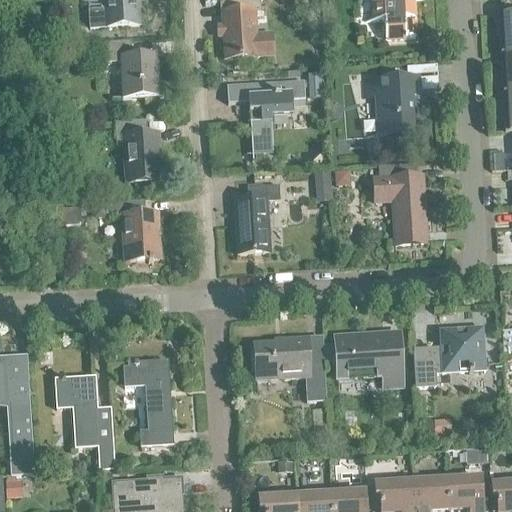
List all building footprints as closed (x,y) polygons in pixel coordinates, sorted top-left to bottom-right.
[(88,29),(88,30),(137,27),(135,1),(134,1),(134,0),(101,0),(103,13),(87,14),(87,16),(88,16),(89,29),(88,29)] [(227,0),(228,14),(221,14),(223,62),(256,60),(273,59),(272,35),(254,36),(253,15),(259,15),(258,0),(227,0)] [(370,0),(372,24),(382,23),(383,42),(413,40),(411,1),(401,2),(401,0),(370,0)] [(499,58),(503,58),(503,57),(511,56),(511,16),(500,18),(502,40),(498,40),(499,58)] [(119,64),(121,101),(155,99),(154,72),(156,72),(155,57),(130,58),(129,44),(96,46),(97,66),(119,64)] [(501,97),(505,96),(511,95),(511,56),(503,57),(503,58),(504,79),(500,79),(501,97)] [(375,98),(377,138),(412,136),(409,100),(417,99),(416,81),(361,84),(362,98),(375,98)] [(247,107),(251,157),(271,156),(269,119),(291,118),(290,103),(303,102),(302,85),(225,90),(226,108),(247,107)] [(503,135),(511,134),(511,95),(505,96),(506,118),(502,118),(503,135)] [(123,149),(125,185),(159,183),(158,167),(160,167),(160,164),(156,165),(155,155),(157,155),(156,137),(143,138),(143,124),(145,124),(145,123),(113,125),(115,149),(123,149)] [(54,135),(55,154),(76,153),(75,134),(54,135)] [(377,182),(373,182),(374,206),(375,206),(375,201),(390,200),(394,248),(426,246),(426,244),(425,244),(424,235),(425,235),(425,234),(424,234),(422,210),(423,210),(423,209),(422,209),(420,180),(412,180),(411,166),(377,168),(377,182)] [(347,174),(333,175),(334,190),(349,188),(347,174)] [(329,177),(313,177),(314,191),(330,190),(329,177)] [(232,202),(235,258),(268,256),(265,205),(278,204),(277,188),(245,190),(246,202),(232,202)] [(121,219),(124,264),(146,263),(146,265),(151,265),(150,263),(158,262),(155,217),(144,217),(143,203),(106,206),(107,220),(121,219)] [(78,211),(55,212),(56,229),(79,228),(78,211)] [(103,212),(93,213),(93,221),(103,220),(103,212)] [(411,355),(413,392),(434,390),(433,377),(467,375),(467,377),(471,377),(471,375),(483,374),(481,331),(438,334),(439,354),(411,355)] [(104,334),(105,348),(113,347),(119,341),(118,333),(104,334)] [(333,340),(335,382),(382,379),(383,390),(382,390),(382,391),(401,390),(398,336),(333,340)] [(303,381),(305,405),(325,404),(322,367),(307,368),(305,342),(284,343),(284,346),(273,347),(273,345),(250,346),(250,361),(253,360),(254,384),(255,384),(255,383),(282,381),(282,383),(303,381)] [(8,464),(9,480),(33,478),(25,358),(8,359),(9,365),(0,365),(0,404),(8,406),(11,464),(8,464)] [(138,435),(139,450),(171,448),(166,364),(156,365),(156,364),(152,364),(152,365),(126,366),(127,386),(143,385),(146,434),(138,435)] [(96,450),(98,474),(113,473),(111,443),(97,444),(93,380),(63,382),(63,381),(59,381),(59,382),(53,383),(54,402),(70,401),(73,451),(96,450)] [(449,423),(432,424),(433,439),(449,439),(449,423)] [(484,454),(465,454),(465,468),(485,467),(484,454)] [(291,465),(276,466),(277,475),(291,475),(291,465)] [(460,478),(445,479),(447,511),(465,511),(467,511),(481,511),(480,482),(460,483),(460,478)] [(430,485),(411,486),(412,511),(447,511),(445,479),(429,480),(430,485)] [(5,485),(4,485),(5,502),(21,501),(20,484),(15,484),(14,480),(5,480),(5,485)] [(145,483),(110,486),(111,511),(175,511),(175,497),(181,497),(179,481),(145,483)] [(412,511),(411,486),(392,487),(391,482),(377,483),(377,488),(372,488),(373,501),(378,500),(378,511),(412,511)] [(511,511),(511,486),(510,487),(510,482),(493,483),(494,488),(489,488),(490,500),(495,500),(495,511),(511,511)] [(489,488),(480,488),(481,503),(490,502),(490,500),(489,488)] [(344,491),(329,492),(330,511),(364,511),(364,495),(344,496),(344,491)] [(314,498),(295,499),(295,511),(330,511),(329,492),(314,493),(314,498)] [(295,511),(295,499),(276,501),(276,496),(261,497),(261,502),(256,502),(256,511),(295,511)]
